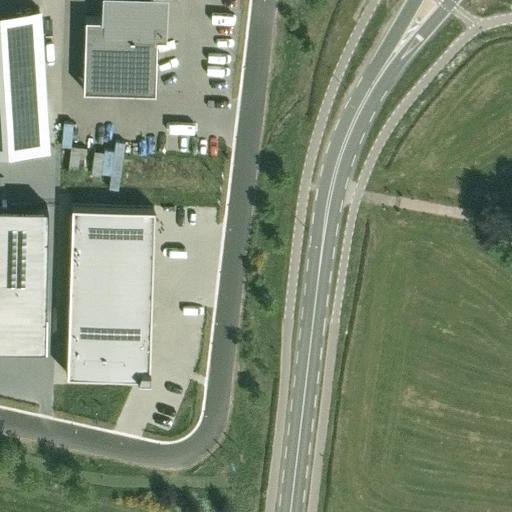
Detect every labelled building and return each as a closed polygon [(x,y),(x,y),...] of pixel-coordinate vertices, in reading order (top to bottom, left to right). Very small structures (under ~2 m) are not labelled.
[(104,0),(104,17),(84,16),(82,88),(154,90),(156,18),(152,18),(152,0),(104,0)] [(0,149),(46,147),(38,7),(0,9),(0,149)] [(210,161),(211,174),(224,173),(223,160),(210,161)] [(0,203),(0,343),(43,344),(46,204),(0,203)] [(65,365),(140,367),(137,374),(148,375),(153,206),(70,203),(65,365)] [(182,242),(168,245),(170,262),(185,260),(182,242)]
